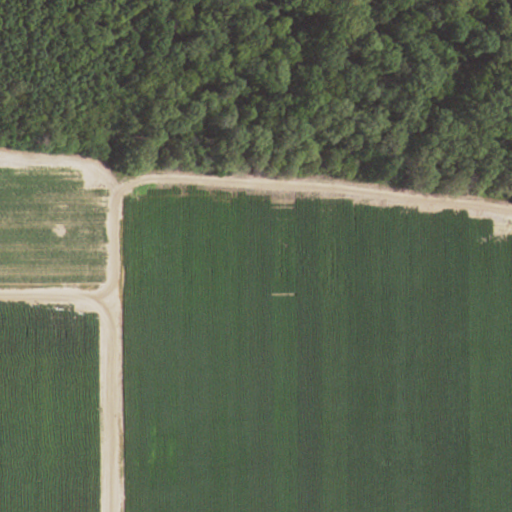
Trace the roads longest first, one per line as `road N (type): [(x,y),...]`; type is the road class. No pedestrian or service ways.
road 1 (track): [(511,211),(115,176),(0,153)]
road 2 (track): [(0,306),(92,301),(115,176)]
